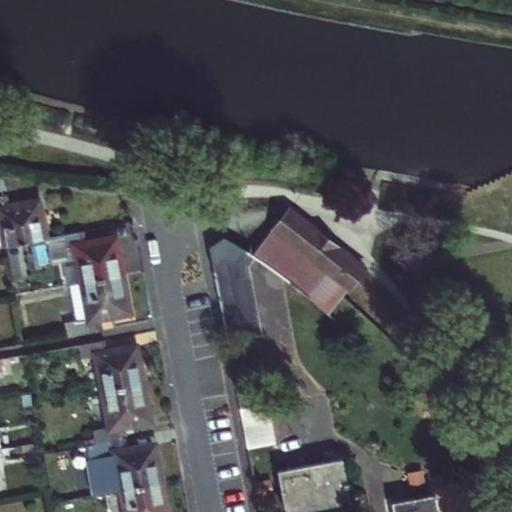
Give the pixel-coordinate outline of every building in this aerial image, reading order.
[(0,172),(0,189),(9,188),(7,174),(0,172)] [(48,236),(41,200),(11,205),(9,193),(0,194),(0,244),(5,244),(6,244),(48,236)] [(288,210),(273,230),(349,288),(364,269),(288,210)] [(63,248),(70,284),(124,274),(117,237),(88,243),(86,230),(61,234),(50,236),(53,250),(63,248)] [(273,230),(254,255),(277,271),(289,280),(306,294),(317,303),(327,315),(349,288),(273,230)] [(261,335),(245,251),(223,237),(208,247),(226,341),(250,337),(261,335)] [(124,274),(70,284),(77,322),(67,324),(70,338),(104,332),(102,318),(131,312),(124,274)] [(286,307),(278,307),(278,322),(265,323),(266,334),(287,333),(286,307)] [(103,392),(145,385),(138,347),(108,353),(106,341),(81,346),(83,357),(96,355),(103,392)] [(145,385),(103,392),(108,423),(91,426),(94,444),(125,439),(123,427),(152,421),(145,385)] [(263,385),(235,390),(243,429),(270,424),(263,385)] [(357,435),(274,452),(282,494),(365,478),(357,435)] [(94,444),(88,445),(91,459),(99,458),(104,494),(120,491),(164,483),(157,447),(128,452),(125,439),(94,444)] [(169,511),(164,483),(120,491),(124,511),(169,511)] [(436,511),(433,495),(390,503),(391,511),(436,511)]
